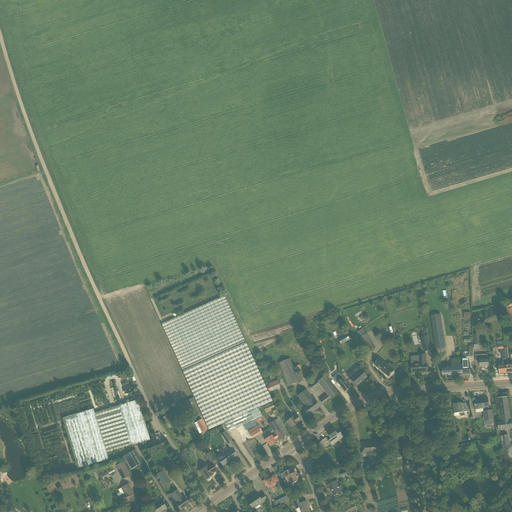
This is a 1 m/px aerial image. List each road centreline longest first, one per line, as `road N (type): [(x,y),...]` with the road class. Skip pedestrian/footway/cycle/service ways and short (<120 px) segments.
road 1 (track): [(0,34),(84,262),(151,411),(209,503)]
road 2 (tertiary): [(305,435),(384,392),(511,383)]
